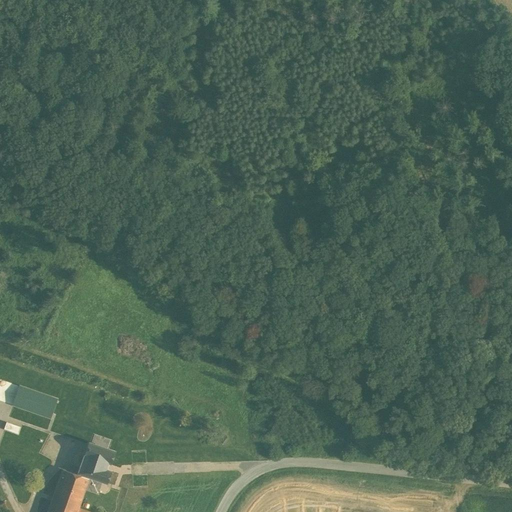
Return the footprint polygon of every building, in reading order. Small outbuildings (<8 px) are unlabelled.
[(48,387),(22,378),(19,386),(45,395),(48,387)] [(45,395),(19,386),(12,405),(50,418),(57,399),(45,395)] [(67,422),(58,419),(54,430),(63,433),(67,422)] [(56,439),(6,422),(0,440),(0,443),(18,450),(48,460),(56,439)] [(114,452),(89,443),(85,454),(85,455),(78,473),(89,477),(106,483),(110,472),(104,470),(107,462),(110,463),(114,452)] [(48,460),(18,450),(15,458),(45,468),(48,460)] [(63,470),(48,511),(86,511),(78,509),(89,477),(78,473),(78,475),(63,470)] [(8,511),(4,502),(0,503),(0,511),(8,511)]
